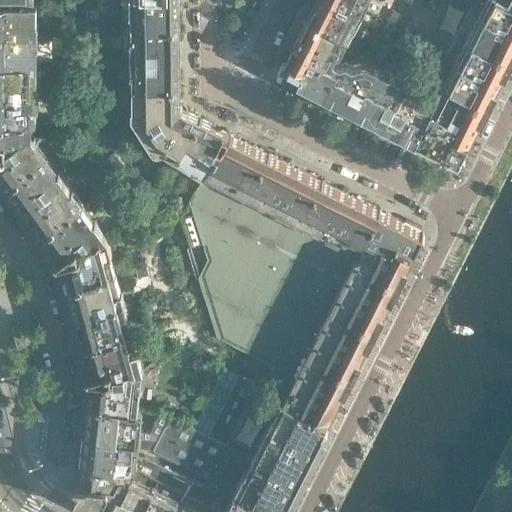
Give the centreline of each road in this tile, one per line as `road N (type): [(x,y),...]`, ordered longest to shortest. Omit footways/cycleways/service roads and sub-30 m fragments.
road 1 (residential): [(458,208),(305,511)]
road 2 (residential): [(10,498),(52,461),(61,375),(31,269),(0,225)]
road 3 (residential): [(458,208),(237,100)]
